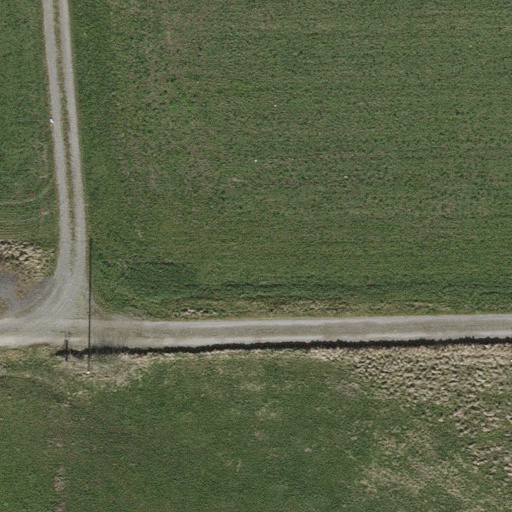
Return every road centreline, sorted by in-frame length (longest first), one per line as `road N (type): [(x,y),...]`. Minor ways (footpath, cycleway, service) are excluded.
road 1 (track): [(511,331),(85,339)]
road 2 (track): [(61,0),(85,339)]
